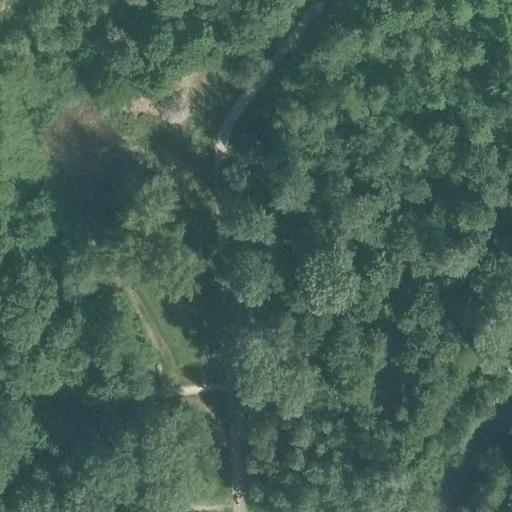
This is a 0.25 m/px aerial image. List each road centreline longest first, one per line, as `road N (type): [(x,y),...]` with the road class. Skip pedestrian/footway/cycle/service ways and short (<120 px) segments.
road 1 (track): [(0,356),(98,383),(232,389)]
road 2 (track): [(239,502),(76,511)]
